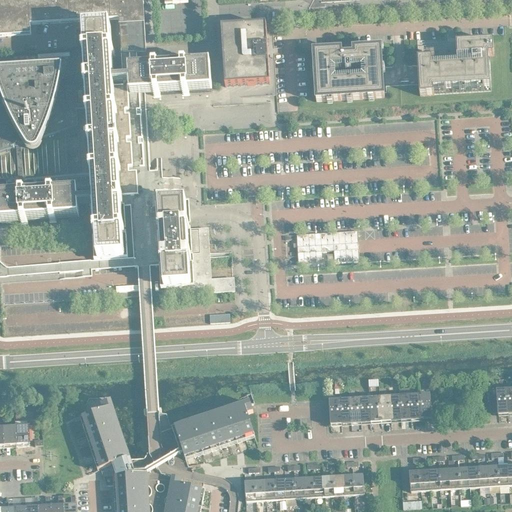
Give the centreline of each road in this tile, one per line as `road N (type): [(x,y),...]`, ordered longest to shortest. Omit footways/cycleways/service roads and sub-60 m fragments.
road 1 (residential): [(0,240),(83,236),(106,219),(252,212),(264,344)]
road 2 (tertiary): [(0,361),(264,344)]
road 3 (residential): [(318,443),(511,431)]
road 4 (tertiary): [(343,340),(511,329)]
